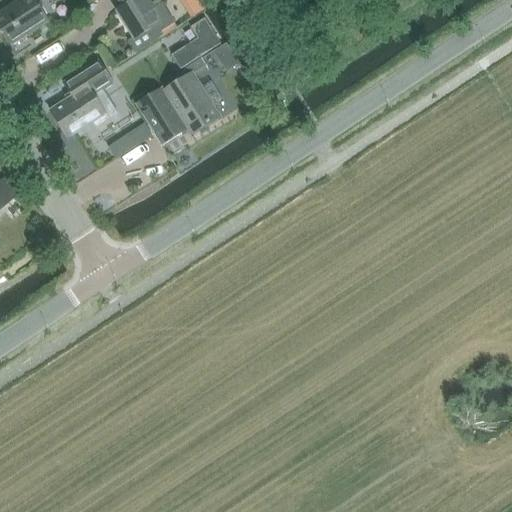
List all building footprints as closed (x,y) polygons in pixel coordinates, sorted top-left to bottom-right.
[(17,0),(0,11),(0,31),(11,48),(49,23),(35,1),(35,0),(17,0)] [(146,0),(117,0),(123,10),(116,13),(133,41),(128,44),(135,55),(163,39),(160,34),(174,26),(162,7),(154,12),(146,0)] [(64,85),(73,99),(52,113),(69,140),(107,115),(99,103),(106,98),(103,93),(114,86),(99,62),(64,85)] [(162,90),(138,105),(149,124),(147,126),(159,146),(180,133),(175,125),(180,122),(190,137),(219,119),(192,76),(164,94),(162,90)] [(145,125),(131,134),(138,146),(153,137),(145,125)] [(0,212),(18,196),(4,181),(0,184),(0,212)]
